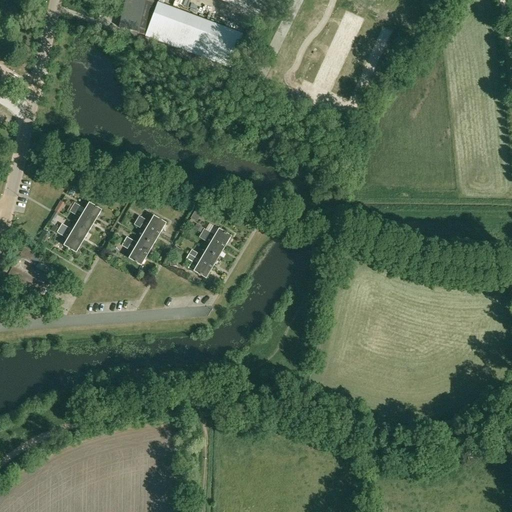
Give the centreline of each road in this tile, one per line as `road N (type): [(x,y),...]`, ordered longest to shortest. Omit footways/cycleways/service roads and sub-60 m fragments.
road 1 (track): [(194,397),(281,399),(400,428),(452,423),(511,388)]
road 2 (unclassified): [(0,240),(56,0)]
road 3 (unclassified): [(0,324),(207,311)]
road 4 (track): [(194,397),(68,426),(0,464)]
